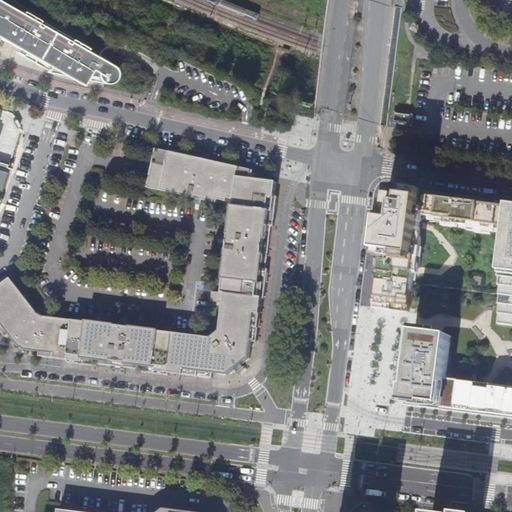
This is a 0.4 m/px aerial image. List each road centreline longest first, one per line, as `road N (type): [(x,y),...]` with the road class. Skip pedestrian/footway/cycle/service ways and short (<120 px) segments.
road 1 (residential): [(324,160),(0,84)]
road 2 (unclassified): [(297,422),(0,387)]
road 3 (secondary): [(291,460),(0,422)]
road 4 (secondary): [(0,443),(288,479)]
road 5 (secondary): [(324,160),(297,422)]
road 6 (secondary): [(334,398),(360,163)]
road 7 (residential): [(511,435),(367,417),(334,398)]
road 8 (secondary): [(346,473),(511,500)]
road 9 (secondary): [(360,163),(378,0)]
road 10 (secondary): [(342,0),(324,160)]
road 11 (residential): [(360,163),(511,184)]
road 12 (unknown): [(193,269),(59,246)]
